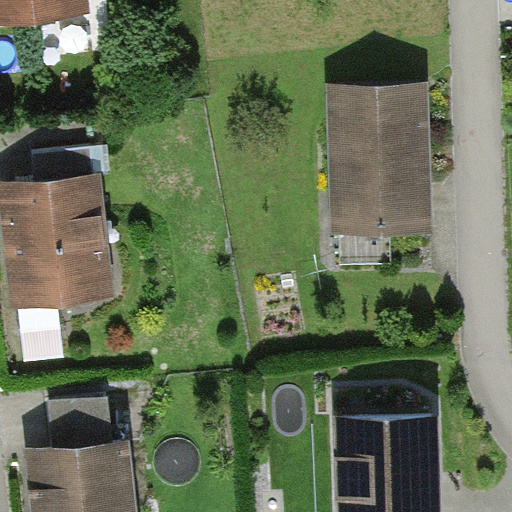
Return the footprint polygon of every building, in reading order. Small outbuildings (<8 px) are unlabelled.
[(97,0),(0,0),(0,31),(100,20),(97,0)] [(438,85),(334,89),(340,237),(443,233),(438,85)] [(110,177),(7,189),(22,314),(124,302),(110,177)] [(451,511),(450,417),(345,419),(346,511),(451,511)] [(147,511),(141,444),(34,456),(39,511),(147,511)]
